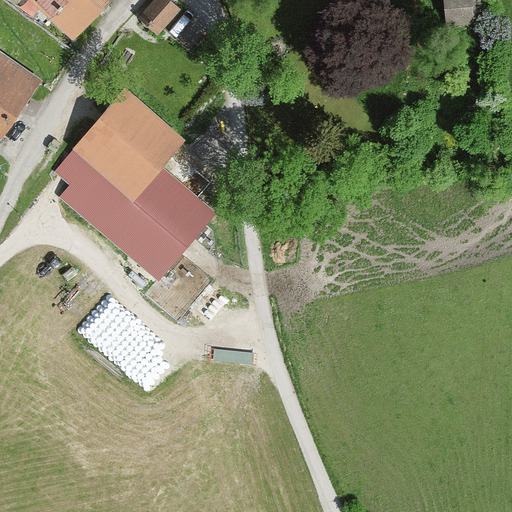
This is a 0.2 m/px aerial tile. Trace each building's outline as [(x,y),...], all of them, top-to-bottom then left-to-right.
[(105,0),(29,0),(69,38),(105,0)] [(175,9),(164,0),(149,0),(137,15),(155,31),(175,9)] [(0,134),(36,80),(0,56),(0,134)] [(180,137),(120,87),(71,145),(132,195),(158,163),(180,137)] [(214,210),(158,163),(132,195),(71,145),(52,168),(72,184),(61,198),(157,278),(214,210)]
